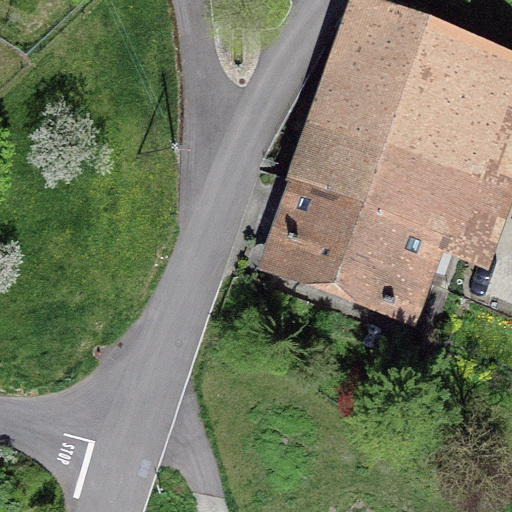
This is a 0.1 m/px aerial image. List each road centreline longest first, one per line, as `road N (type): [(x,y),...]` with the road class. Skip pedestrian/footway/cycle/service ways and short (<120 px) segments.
road 1 (unclassified): [(326,0),(261,106),(130,451)]
road 2 (unclassified): [(130,451),(0,418)]
